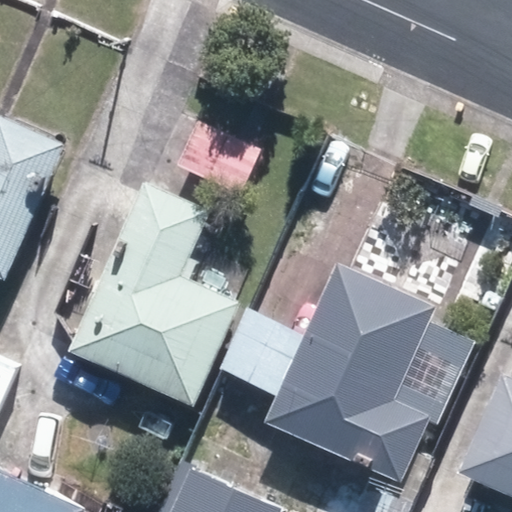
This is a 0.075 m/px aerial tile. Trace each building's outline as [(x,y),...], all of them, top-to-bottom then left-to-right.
[(0,263),(22,274),(84,140),(13,107),(0,134),(0,263)] [(274,143),(213,113),(191,159),(253,189),(274,143)] [(232,204),(159,171),(82,342),(208,398),(255,295),(202,271),(232,204)] [(290,387),(279,413),(418,474),(445,413),(405,396),(448,300),(354,259),(325,324),(265,298),(236,363),(290,387)] [(0,424),(30,359),(0,345),(0,424)] [(511,384),(475,461),(511,478),(511,384)] [(106,511),(114,496),(0,444),(0,511),(106,511)] [(293,511),(299,502),(193,454),(166,511),(293,511)]
